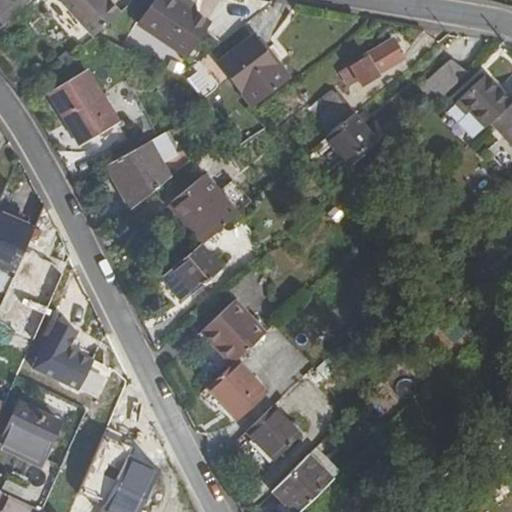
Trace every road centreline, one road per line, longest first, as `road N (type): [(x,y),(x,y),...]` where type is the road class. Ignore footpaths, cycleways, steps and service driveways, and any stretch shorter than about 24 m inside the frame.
road 1 (residential): [(219,511),(43,164),(0,96)]
road 2 (residential): [(379,0),(511,25)]
